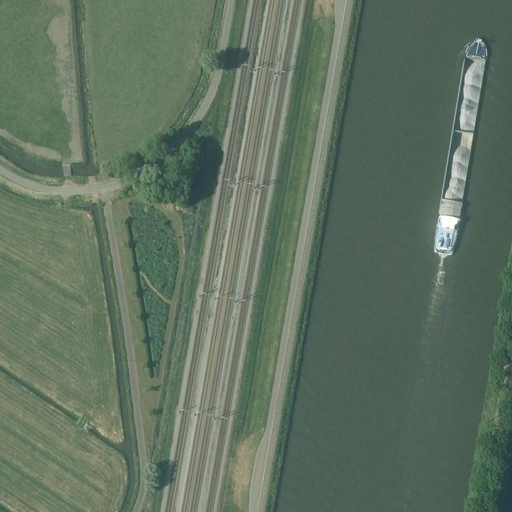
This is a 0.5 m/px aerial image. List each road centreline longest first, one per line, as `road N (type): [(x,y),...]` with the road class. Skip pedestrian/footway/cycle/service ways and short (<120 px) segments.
road 1 (tertiary): [(254,511),(343,0)]
road 2 (unclassified): [(0,169),(49,189),(92,189),(157,160),(209,97),(230,0)]
road 3 (track): [(80,437),(109,399),(86,244),(66,216),(66,164)]
